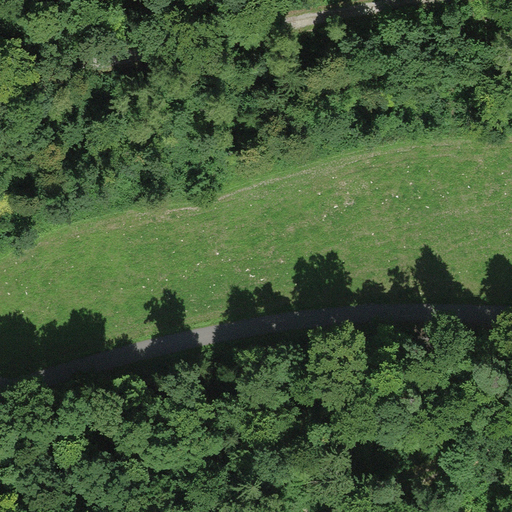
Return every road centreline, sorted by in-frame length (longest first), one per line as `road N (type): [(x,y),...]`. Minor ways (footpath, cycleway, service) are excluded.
road 1 (unclassified): [(0,394),(273,324),(377,313),(511,316)]
road 2 (track): [(0,76),(417,0)]
